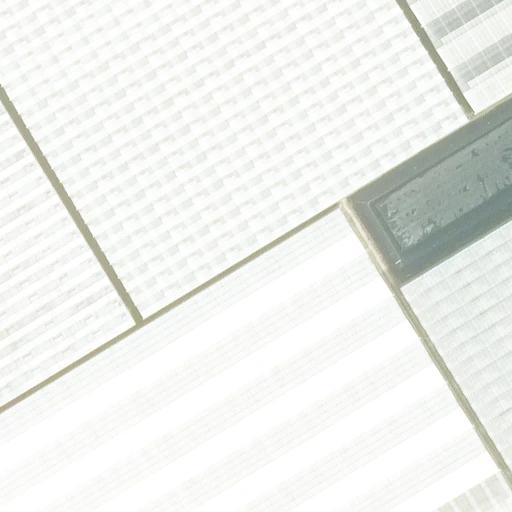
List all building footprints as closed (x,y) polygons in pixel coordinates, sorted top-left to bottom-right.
[(0,0),(0,80),(144,317),(468,120),(395,0),(0,0)] [(511,0),(406,0),(476,113),(511,90),(511,0)] [(0,405),(135,323),(0,101),(0,405)] [(511,511),(511,490),(498,468),(438,369),(391,291),(339,206),(0,412),(0,511),(511,511)] [(511,217),(391,291),(438,369),(498,468),(511,490),(511,217)]
